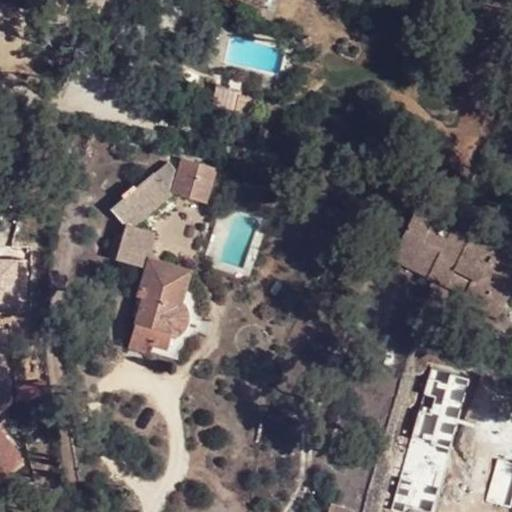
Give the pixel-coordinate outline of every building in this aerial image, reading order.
[(263,7),(245,0),(241,0),(237,9),(259,18),(263,7)] [(218,87),(212,108),(248,119),(255,99),(218,87)] [(178,172),(172,194),(204,203),(214,168),(182,157),(178,172)] [(106,252),(141,261),(149,232),(141,236),(132,234),(133,229),(157,208),(168,166),(110,209),(123,226),(120,231),(113,229),(106,252)] [(168,166),(157,208),(172,194),(178,172),(168,166)] [(408,269),(496,314),(511,282),(511,257),(433,218),(408,269)] [(149,232),(141,261),(147,263),(149,257),(156,259),(158,229),(149,232)] [(149,257),(147,263),(140,286),(146,288),(128,346),(144,351),(145,344),(168,350),(171,337),(174,338),(177,338),(183,333),(187,329),(189,322),(188,314),(187,307),(182,302),(192,269),(156,259),(149,257)] [(0,430),(0,478),(23,460),(0,430)]
